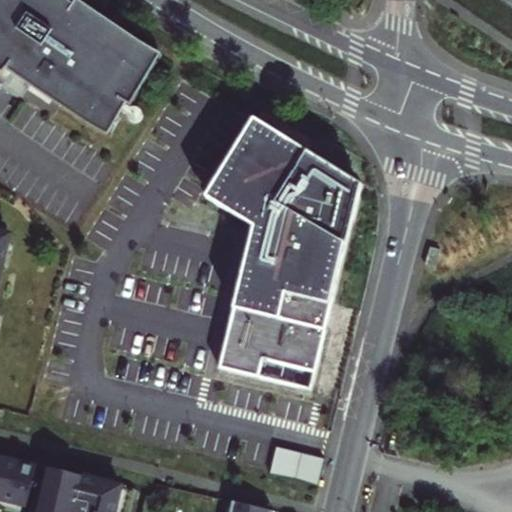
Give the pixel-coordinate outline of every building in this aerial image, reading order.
[(110,136),(157,58),(138,47),(67,0),(0,0),(0,62),(8,69),(88,123),(110,136)] [(511,0),(490,0),(511,14),(511,0)] [(179,84),(140,149),(168,166),(207,101),(179,84)] [(255,228),(221,369),(312,391),(326,332),(325,332),(351,221),(353,221),(361,186),(274,132),(273,133),(256,122),(234,157),(233,156),(207,198),(255,228)] [(435,269),(441,250),(431,247),(425,266),(435,269)] [(269,473),(317,485),(324,458),(275,446),(269,473)] [(0,499),(22,505),(33,462),(0,454),(0,499)] [(127,511),(133,487),(49,466),(38,509),(51,511),(127,511)] [(0,499),(0,507),(19,511),(22,505),(0,499)] [(227,511),(271,511),(272,510),(231,500),(227,511)]
